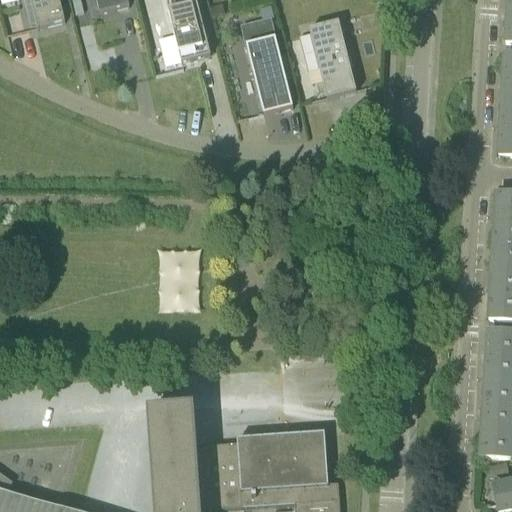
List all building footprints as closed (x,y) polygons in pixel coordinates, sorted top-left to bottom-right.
[(58,0),(28,0),(37,33),(65,26),(58,0)] [(127,0),(96,0),(101,17),(130,10),(127,0)] [(195,0),(165,0),(182,68),(211,61),(195,0)] [(338,24),(310,31),(328,103),(356,96),(338,24)] [(274,40),(245,47),(263,119),(292,112),(274,40)] [(302,113),(292,77),(288,78),(297,114),(302,113)] [(511,83),(504,83),(502,109),(511,109),(511,83)] [(501,134),(511,134),(511,109),(502,109),(501,134)] [(499,159),(511,159),(511,134),(501,134),(499,159)] [(495,222),(511,223),(511,197),(497,197),(495,222)] [(494,247),(511,248),(511,223),(495,222),(494,247)] [(492,272),(511,273),(511,248),(494,247),(492,272)] [(490,298),(511,298),(511,273),(492,272),(490,298)] [(137,329),(198,330),(198,290),(138,289),(137,329)] [(51,322),(89,323),(90,295),(51,294),(51,322)] [(511,298),(490,298),(489,323),(511,324),(511,298)] [(487,360),(511,361),(511,335),(488,335),(487,360)] [(485,385),(511,386),(511,361),(487,360),(485,385)] [(484,410),(511,411),(511,386),(485,385),(484,410)] [(482,435),(511,436),(511,411),(484,410),(482,435)] [(339,511),(338,488),(328,488),(325,437),(237,443),(238,447),(203,450),(203,454),(197,454),(195,418),(149,421),(155,511),(53,511),(5,498),(13,486),(0,476),(0,511),(339,511)] [(481,460),(488,461),(511,462),(511,450),(511,436),(482,435),(481,460)] [(493,481),(509,477),(507,467),(491,471),(493,481)] [(498,511),(511,511),(511,484),(494,488),(498,511)]
